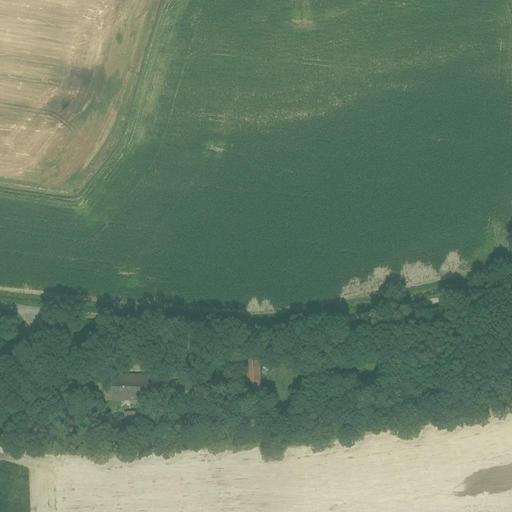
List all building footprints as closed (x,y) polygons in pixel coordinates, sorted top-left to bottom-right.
[(245,363),(245,397),(261,397),(261,363),(245,363)] [(110,375),(111,396),(149,396),(149,374),(110,375)] [(168,380),(168,409),(197,409),(197,380),(168,380)] [(139,413),(123,413),(123,428),(139,428),(139,413)] [(197,417),(170,417),(170,428),(197,428),(197,417)]
